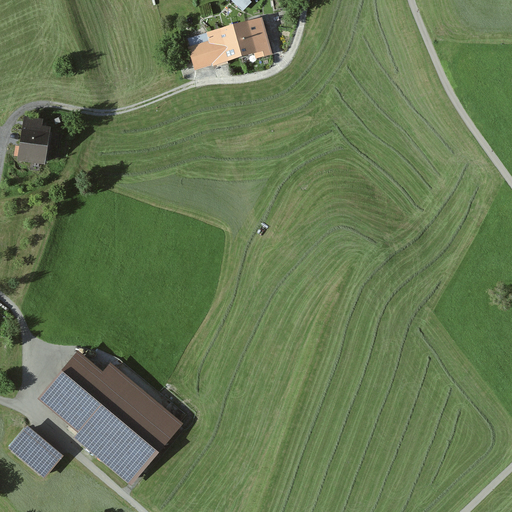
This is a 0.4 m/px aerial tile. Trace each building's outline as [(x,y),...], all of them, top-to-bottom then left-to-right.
[(231,0),(230,2),(243,13),(252,3),(248,0),(231,0)] [(261,19),(227,27),(235,59),(252,55),(253,60),(271,56),(261,19)] [(235,59),(227,27),(206,32),(208,39),(185,45),(192,69),(200,67),(201,73),(219,69),(217,63),(235,59)] [(44,118),(26,114),(16,158),(42,163),(50,129),(42,127),(44,118)] [(131,482),(183,422),(114,363),(102,371),(77,351),(41,397),(76,424),(73,432),(131,482)] [(28,426),(7,450),(44,482),(65,457),(28,426)]
